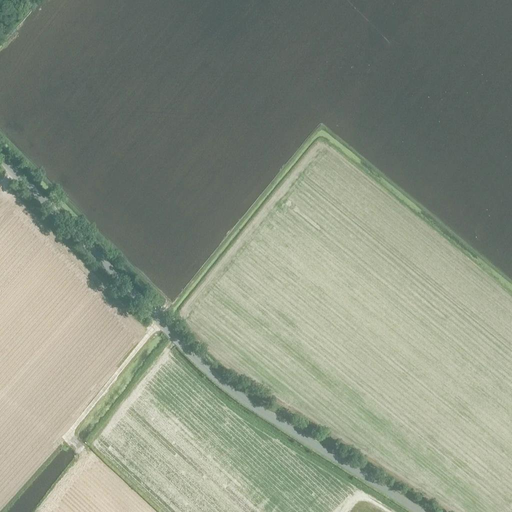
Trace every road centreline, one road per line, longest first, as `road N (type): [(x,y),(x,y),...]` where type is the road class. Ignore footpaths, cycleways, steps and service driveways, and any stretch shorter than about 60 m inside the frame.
road 1 (track): [(77,450),(68,434),(422,0)]
road 2 (residential): [(420,511),(219,382),(0,163)]
